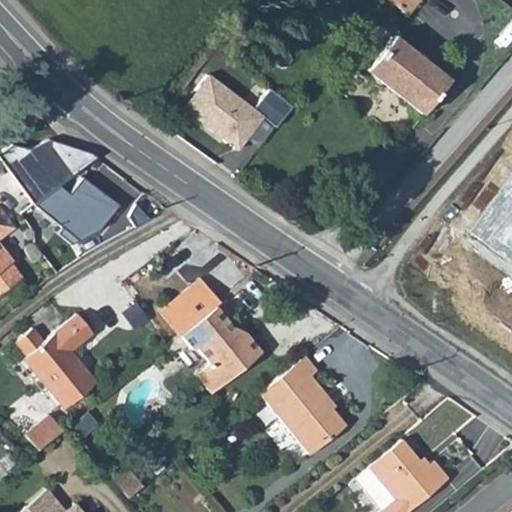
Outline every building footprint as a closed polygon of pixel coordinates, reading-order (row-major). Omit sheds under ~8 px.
[(384,0),(405,17),(418,0),(384,0)] [(391,34),(363,69),(419,114),(447,78),(391,34)] [(206,71),(180,106),(237,148),(261,117),(275,127),(292,105),(267,86),(252,106),(206,71)] [(511,172),(469,232),(511,263),(511,172)] [(54,187),(28,205),(59,226),(55,232),(70,242),(97,231),(115,205),(78,179),(66,196),(54,187)] [(132,203),(127,217),(131,228),(146,219),(132,203)] [(0,286),(21,270),(10,256),(12,254),(0,238),(0,227),(5,224),(6,214),(0,205),(0,286)] [(215,301),(197,279),(168,303),(186,325),(208,307),(215,301)] [(177,333),(186,325),(168,303),(158,310),(177,333)] [(177,333),(173,336),(185,351),(189,348),(201,362),(187,374),(203,393),(254,352),(238,333),(232,337),(208,307),(186,325),(177,333)] [(29,328),(12,341),(49,387),(47,390),(61,408),(92,383),(66,351),(88,333),(73,314),(39,340),(29,328)] [(298,357),(251,395),(274,423),(301,458),(338,428),(324,411),(316,400),(320,398),(303,377),(310,372),(298,357)] [(320,398),(316,400),(324,411),(328,408),(320,398)] [(58,428),(46,412),(21,432),(34,448),(58,428)] [(396,442),(350,480),(376,511),(405,511),(444,481),(429,465),(425,467),(421,472),(414,464),(396,442)] [(511,445),(510,444),(503,451),(511,458),(511,445)] [(419,460),(414,464),(421,472),(425,467),(419,460)] [(122,467),(106,480),(122,499),(138,486),(122,467)] [(39,490),(18,507),(22,511),(57,511),(39,490)] [(75,511),(69,503),(60,510),(62,511),(75,511)]
